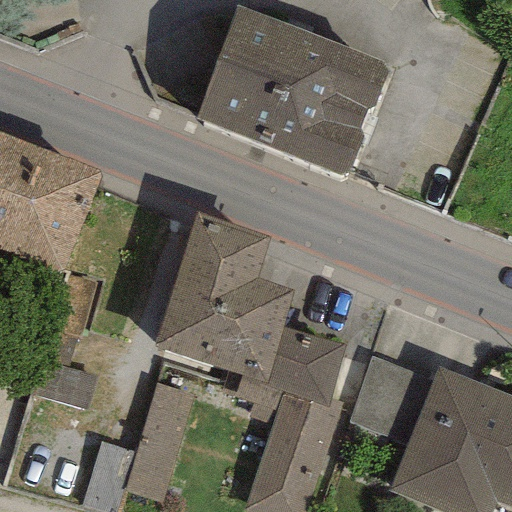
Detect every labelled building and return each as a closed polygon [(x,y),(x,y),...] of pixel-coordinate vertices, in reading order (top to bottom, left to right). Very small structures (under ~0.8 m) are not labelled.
[(387,65),(235,7),(191,120),(344,178),(387,65)] [(99,173),(0,133),(0,249),(59,273),(99,173)] [(268,239),(195,213),(152,347),(239,377),(264,386),(280,330),(291,292),(255,279),(268,239)] [(92,285),(65,277),(49,329),(77,337),(92,285)] [(83,410),(93,376),(68,368),(77,337),(49,329),(30,395),(83,410)] [(239,377),(232,397),(273,411),(279,392),(325,407),(328,399),(342,346),(280,330),(264,386),(239,377)] [(404,447),(430,383),(369,358),(347,423),(404,447)] [(511,398),(436,368),(430,383),(404,447),(386,492),(437,511),(488,511),(493,502),(511,509),(511,398)] [(192,395),(154,384),(133,455),(121,492),(159,504),(192,395)] [(243,511),(305,511),(341,403),(328,399),(325,407),(279,392),(273,411),(240,511),(243,511)] [(115,511),(121,492),(133,455),(99,444),(79,510),(85,511),(115,511)]
